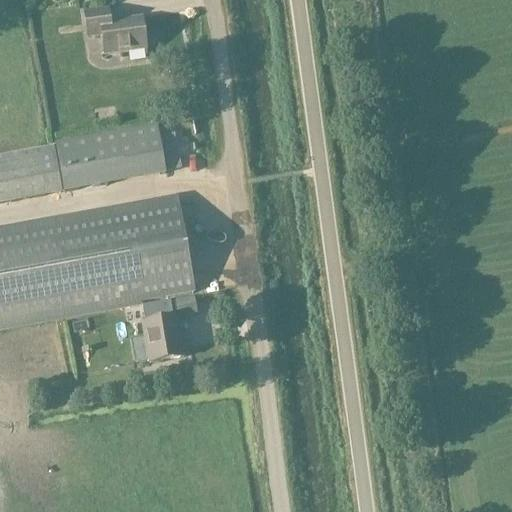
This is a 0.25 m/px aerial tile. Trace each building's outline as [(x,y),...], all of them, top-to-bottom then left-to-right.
[(103,56),(145,51),(141,19),(109,23),(107,10),(83,13),(86,39),(100,37),(103,56)] [(0,195),(52,186),(37,106),(0,112),(0,195)] [(155,133),(162,171),(171,169),(165,132),(155,133)] [(177,201),(97,215),(0,233),(0,329),(141,307),(141,304),(194,295),(177,201)] [(197,315),(193,298),(172,301),(175,315),(186,313),(187,316),(197,315)] [(169,303),(141,307),(144,323),(141,323),(148,363),(183,357),(177,317),(172,317),(169,303)]
